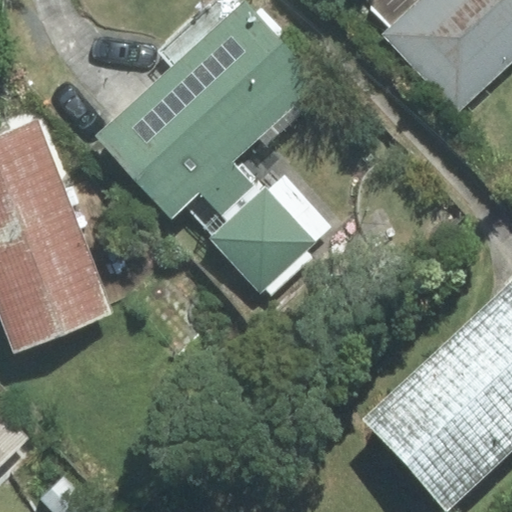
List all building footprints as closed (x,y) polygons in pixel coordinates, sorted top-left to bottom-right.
[(173,68),(99,136),(172,214),(185,203),(215,235),(211,239),(261,293),(332,227),(284,176),(267,192),(234,157),(317,80),(242,0),(213,0),(158,51),(173,68)] [(511,0),(412,0),(378,30),(446,110),(511,54),(511,0)] [(37,126),(0,139),(0,308),(15,348),(108,313),(37,126)] [(511,279),(363,419),(448,509),(511,448),(511,279)] [(0,461),(24,437),(0,412),(0,461)]
